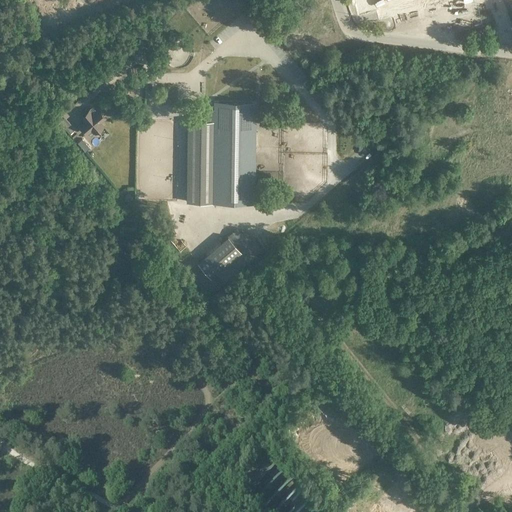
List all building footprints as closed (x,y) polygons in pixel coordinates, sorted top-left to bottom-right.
[(187,120),(186,201),(254,202),(256,101),(214,101),(214,111),(202,111),(201,120),(187,120)] [(98,110),(95,112),(92,109),(82,117),(85,121),(81,124),(87,132),(92,128),(95,131),(102,125),(99,122),(104,118),(98,110)] [(85,151),(89,147),(82,139),(78,142),(85,151)] [(237,228),(198,262),(211,278),(241,251),(254,239),(246,230),(242,233),(237,228)] [(348,478),(369,457),(358,446),(337,467),(348,478)] [(267,453),(239,481),(248,491),(250,493),(278,464),(276,462),(267,453)]
